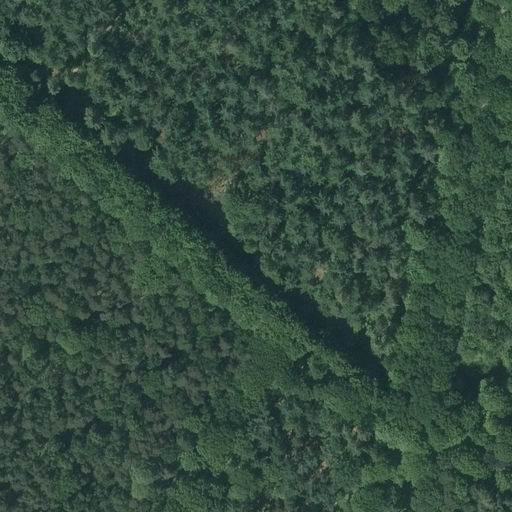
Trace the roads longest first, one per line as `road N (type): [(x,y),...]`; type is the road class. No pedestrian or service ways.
road 1 (track): [(37,112),(295,335),(402,414),(511,464)]
road 2 (unknown): [(0,55),(196,215),(405,402)]
road 3 (primary): [(378,511),(506,0)]
road 4 (unclassified): [(414,511),(511,108)]
road 5 (track): [(193,511),(295,335)]
